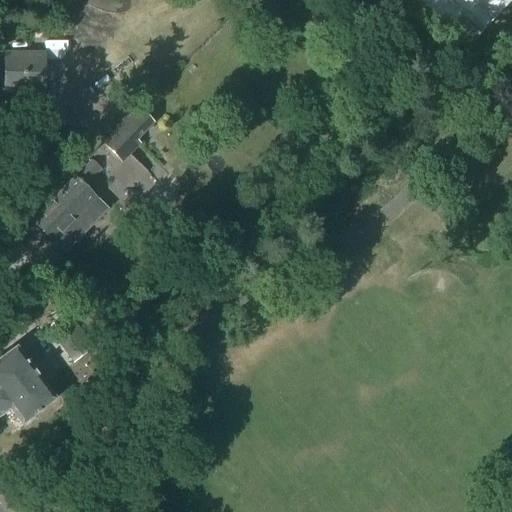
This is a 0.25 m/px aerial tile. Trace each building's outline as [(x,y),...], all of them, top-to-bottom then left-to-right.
[(511,0),(412,0),(466,51),(511,2),(511,0)] [(41,96),(42,58),(6,58),(5,96),(41,96)] [(109,89),(126,105),(151,80),(134,63),(109,89)] [(102,145),(121,165),(140,146),(136,142),(153,125),(137,110),(102,145)] [(64,254),(105,212),(82,190),(101,171),(91,162),(31,223),(53,245),(53,244),(64,254)] [(65,318),(46,332),(63,354),(83,340),(65,318)] [(12,434),(54,402),(15,351),(0,362),(0,417),(0,418),(12,434)]
